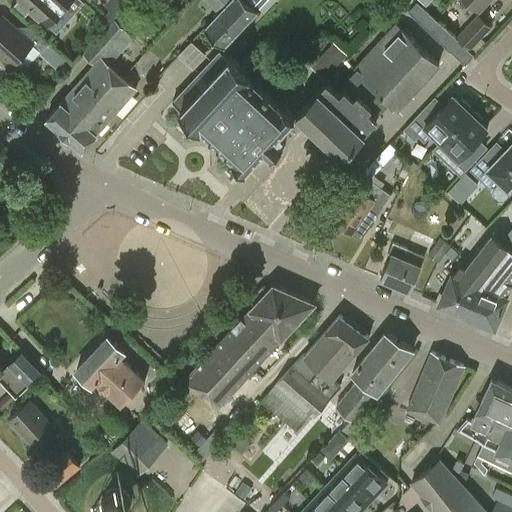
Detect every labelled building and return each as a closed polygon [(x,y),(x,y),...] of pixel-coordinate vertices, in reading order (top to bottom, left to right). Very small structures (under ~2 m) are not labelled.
[(82,0),(19,0),(20,1),(31,11),(48,26),(49,25),(56,31),(85,2),(82,0)] [(130,0),(109,0),(104,5),(110,11),(105,17),(110,23),(130,0)] [(229,0),(203,29),(223,48),(257,11),(256,9),(264,0),(229,0)] [(409,8),(404,3),(397,11),(406,19),(412,13),(465,64),(475,54),(470,49),(470,50),(457,38),(425,8),(417,0),(409,8)] [(466,0),(477,10),(486,0),(466,0)] [(83,53),(95,64),(62,101),(61,101),(45,118),(60,132),(66,125),(67,127),(76,117),(74,114),(92,94),(98,99),(104,92),(107,95),(123,77),(109,64),(135,35),(126,28),(130,24),(119,14),(83,53)] [(479,14),(457,38),(470,50),(470,49),(492,25),(479,14)] [(32,26),(23,35),(2,15),(0,17),(0,53),(13,66),(33,44),(40,51),(50,43),(32,26)] [(326,80),(318,88),(295,112),(298,115),(312,128),(343,157),(366,132),(365,132),(377,118),(376,117),(390,102),(397,109),(439,63),(395,23),(353,68),(356,71),(346,82),(348,84),(340,93),(330,84),(326,80)] [(181,91),(171,101),(181,109),(180,110),(179,108),(178,109),(201,130),(202,129),(210,137),(214,141),(218,144),(227,152),(233,157),(231,160),(244,172),(246,171),(246,169),(263,150),(271,157),(284,142),(283,141),(280,139),(284,135),(280,132),(294,117),(295,118),(296,117),(282,104),(251,76),(252,75),(230,55),(228,56),(220,49),(212,57),(198,72),(181,91)] [(136,88),(123,77),(107,95),(104,92),(98,99),(92,94),(74,114),(76,117),(67,127),(66,125),(60,132),(81,150),(97,133),(97,132),(136,88)] [(453,95),(434,114),(427,107),(405,130),(414,138),(418,134),(425,140),(432,132),(442,141),(472,109),(461,98),(459,100),(453,95)] [(484,120),(472,109),(442,141),(434,149),(460,174),(478,156),(469,148),(488,128),(482,123),(484,120)] [(511,143),(497,159),(488,150),(470,169),(489,187),(497,179),(506,188),(511,181),(511,143)] [(375,221),(373,219),(391,195),(366,177),(360,172),(355,168),(344,183),(356,192),(335,222),(351,233),(352,232),(361,239),(371,226),(372,226),(375,221)] [(439,303),(467,315),(479,286),(510,245),(511,242),(511,228),(502,240),(492,232),(465,266),(460,263),(454,275),(452,274),(440,301),(439,303)] [(440,237),(428,255),(438,262),(450,244),(440,237)] [(387,250),(391,252),(380,277),(380,278),(410,291),(411,289),(421,264),(403,257),(407,248),(391,241),(387,250)] [(479,286),(467,315),(494,327),(494,326),(495,323),(506,297),(504,296),(511,286),(511,283),(510,282),(511,279),(511,247),(510,245),(479,286)] [(258,299),(235,324),(250,339),(294,293),(273,283),(268,289),(263,285),(253,295),(258,299)] [(315,302),(294,293),(250,339),(266,354),(285,334),(289,338),(297,328),(293,325),(315,302)] [(303,353),(292,365),(260,401),(296,431),(310,414),(314,417),(330,398),(329,397),(340,385),(333,378),(368,336),(339,312),(304,355),(303,353)] [(250,339),(235,324),(221,339),(185,377),(217,407),(266,354),(250,339)] [(351,371),(358,377),(336,406),(355,421),(377,392),(378,393),(413,349),(384,331),(351,371)] [(146,378),(120,355),(124,351),(107,335),(76,369),(92,385),(95,382),(121,405),(146,378)] [(22,349),(2,368),(0,364),(0,378),(17,396),(43,371),(22,349)] [(405,410),(437,424),(444,412),(464,366),(430,351),(405,410)] [(490,380),(478,408),(496,416),(500,409),(504,412),(508,404),(511,394),(511,387),(491,378),(490,380)] [(486,436),(482,444),(511,458),(511,394),(508,404),(504,412),(500,409),(496,416),(486,436)] [(34,449),(56,429),(29,400),(7,420),(34,449)] [(467,418),(457,428),(476,438),(482,444),(486,436),(496,416),(478,408),(472,420),(467,418)] [(137,477),(167,444),(141,420),(111,452),(137,477)] [(349,441),(339,432),(322,450),(331,460),(349,441)] [(55,486),(80,466),(67,449),(42,469),(55,486)] [(324,458),(319,453),(313,460),(318,466),(324,458)] [(341,469),(372,499),(387,482),(356,453),(341,469)] [(440,511),(438,511),(487,511),(471,494),(439,459),(413,479),(415,481),(440,511)] [(359,511),(372,499),(341,469),(326,486),(353,511),(359,511)] [(312,476),(307,470),(300,477),(305,484),(312,476)] [(353,511),(326,486),(311,502),(321,511),(353,511)] [(113,488),(111,489),(108,490),(106,491),(104,493),(102,495),(101,498),(100,500),(100,503),(100,506),(100,508),(101,511),(129,511),(130,509),(131,507),(131,504),(131,501),(130,499),(129,496),(128,494),(126,492),(124,491),(121,490),(119,489),(116,488),(113,488)] [(285,494),(278,500),(285,507),(291,501),(285,494)] [(280,511),(285,507),(278,500),(268,509),(270,511),(280,511)] [(321,511),(311,502),(300,511),(321,511)]
